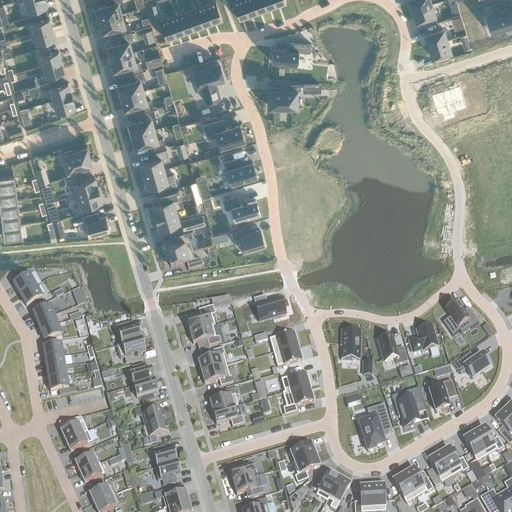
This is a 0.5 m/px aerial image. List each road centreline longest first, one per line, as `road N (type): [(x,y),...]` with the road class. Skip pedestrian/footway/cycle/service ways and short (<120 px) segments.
road 1 (residential): [(196,461),(97,122)]
road 2 (residential): [(463,278),(503,339),(505,367),(491,398),(376,467),(339,457),(330,422)]
road 3 (residential): [(312,319),(281,254),(262,142),(235,79),(247,38)]
road 4 (residential): [(405,84),(415,117),(454,171),(463,278)]
road 5 (residential): [(312,319),(398,321),(463,278)]
road 6 (residential): [(196,461),(330,422)]
road 7 (residential): [(38,425),(25,336),(0,294)]
road 8 (residential): [(97,122),(65,0)]
